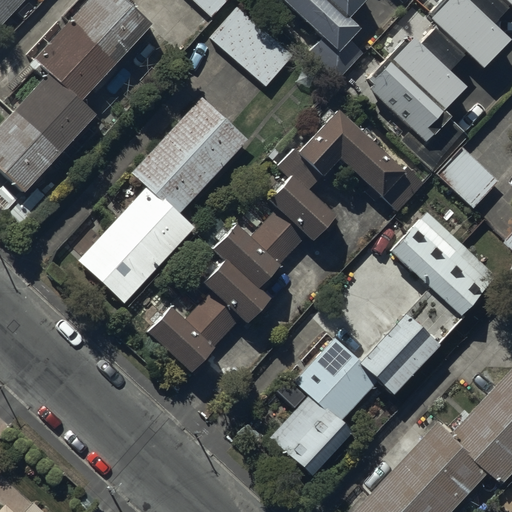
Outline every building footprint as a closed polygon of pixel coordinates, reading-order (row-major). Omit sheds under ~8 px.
[(77,86),(147,14),(131,0),(73,0),(29,47),(48,66),(0,115),(0,158),(21,179),(95,103),(77,86)] [(0,0),(0,18),(16,0),(0,0)] [(190,0),(210,18),(226,0),(190,0)] [(277,0),(323,42),(305,61),(343,96),(374,63),(349,40),(358,31),(345,19),(362,0),(277,0)] [(511,0),(445,0),(427,19),(435,26),(421,40),(415,34),(364,88),(415,136),(402,150),(430,173),(465,135),(437,113),(462,86),(447,72),(468,49),(484,63),(506,39),(492,26),(511,4),(511,0)] [(290,55),(233,5),(206,35),(263,85),(290,55)] [(174,211),(246,133),(198,90),(129,166),(144,180),(76,254),(123,296),(189,224),(174,211)] [(380,200),(403,174),(336,114),(298,156),(294,152),(274,174),(280,180),(258,204),(272,216),(252,237),(235,221),(207,252),(219,263),(197,287),(210,299),(188,323),(167,304),(140,334),(190,379),(241,323),(245,327),(268,301),(257,291),(308,237),(310,239),(328,218),(303,196),(335,160),(380,200)] [(497,181),(460,150),(436,178),(473,209),(497,181)] [(494,283),(425,215),(388,252),(456,320),(494,283)] [(436,347),(403,316),(358,364),(334,342),(293,385),(309,400),(268,443),(309,481),(353,434),(340,422),(377,382),(390,395),(436,347)] [(511,469),(511,366),(454,430),(438,415),(351,511),(352,511),(445,511),(490,463),(505,477),(511,469)] [(45,511),(31,498),(17,511),(45,511)] [(0,511),(12,511),(2,502),(0,504),(0,511)]
